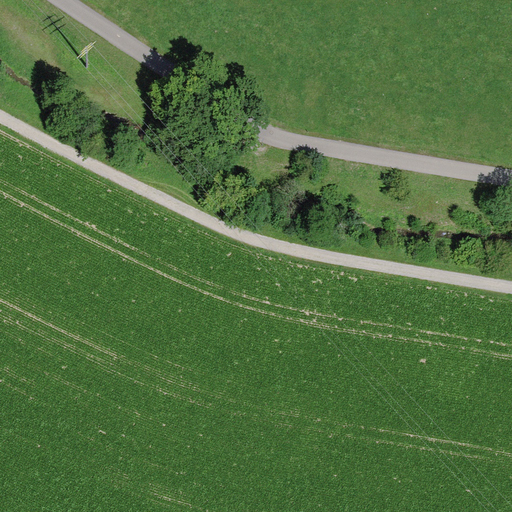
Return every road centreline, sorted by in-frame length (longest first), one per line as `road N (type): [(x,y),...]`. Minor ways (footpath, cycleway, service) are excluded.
road 1 (track): [(511,287),(230,234),(0,114)]
road 2 (track): [(59,0),(252,121),(299,141),(511,178)]
